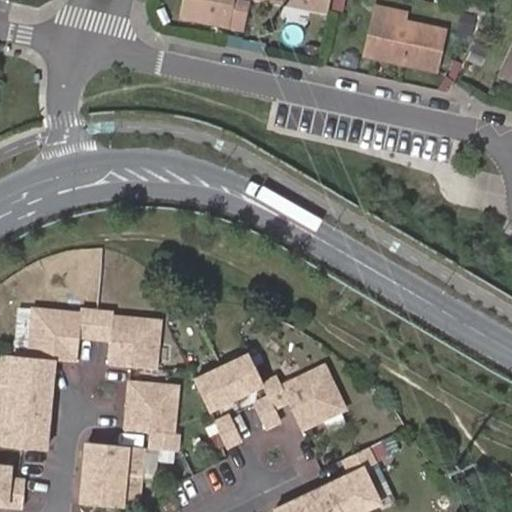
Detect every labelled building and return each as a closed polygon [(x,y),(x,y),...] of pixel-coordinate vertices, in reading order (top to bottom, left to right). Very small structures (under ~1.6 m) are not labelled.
[(229,27),(243,30),(247,5),(234,3),(234,0),(183,0),(180,16),(229,27)] [(329,0),(254,0),(327,15),(329,0)] [(460,8),(461,0),(437,0),(436,3),(460,8)] [(398,30),(399,23),(400,17),(372,11),(362,55),(372,57),(379,26),(398,30)] [(372,57),(430,70),(439,32),(399,23),(398,30),(379,26),(372,57)] [(511,45),(499,71),(511,78),(511,45)] [(36,315),(32,363),(56,366),(78,368),(80,343),(113,346),(111,371),(134,372),(158,375),(162,326),(115,322),(116,318),(99,317),(83,315),(82,319),(36,315)] [(251,359),(212,379),(227,408),(266,388),(251,359)] [(0,451),(30,455),(47,456),(56,366),(32,363),(0,360),(0,451)] [(255,405),(269,433),(285,425),(278,412),(291,405),(298,419),(305,433),(348,412),(327,369),(284,391),(279,382),(266,388),(271,397),(255,405)] [(171,391),(132,388),(128,436),(154,438),(152,455),(174,457),(175,440),(166,439),(171,391)] [(233,420),(218,427),(230,452),(245,444),(233,420)] [(126,452),(89,448),(83,509),(116,511),(140,511),(145,453),(126,452)] [(333,487),(280,511),(368,511),(383,505),(366,471),(378,465),(371,450),(347,461),(355,477),(333,487)] [(0,472),(0,511),(10,511),(24,511),(27,487),(10,485),(11,473),(0,472)]
